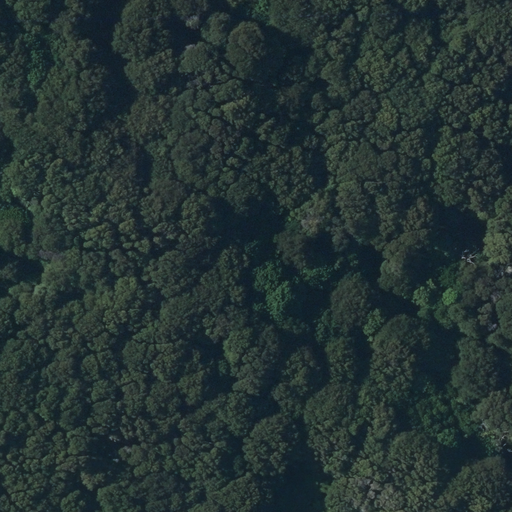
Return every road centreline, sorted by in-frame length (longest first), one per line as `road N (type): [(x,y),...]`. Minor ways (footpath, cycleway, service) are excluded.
road 1 (track): [(397,220),(302,377),(82,452),(20,511)]
road 2 (track): [(100,0),(104,67),(320,193),(397,220)]
